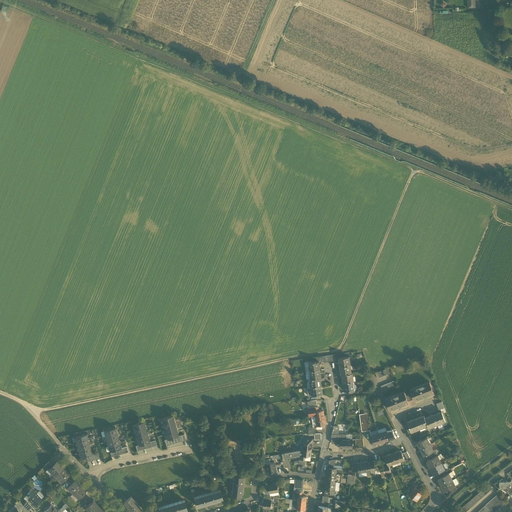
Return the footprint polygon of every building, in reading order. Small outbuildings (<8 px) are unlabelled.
[(339,358),(340,367),(349,365),(350,365),(349,361),(348,361),(348,357),(339,358)] [(310,371),(311,371),(320,369),(319,362),(319,361),(317,361),(310,362),(310,367),(309,367),(310,371)] [(349,369),(349,365),(340,367),(341,375),(342,374),(351,373),(351,369),(349,369)] [(321,377),(320,369),(311,371),(312,374),(310,375),(311,379),(320,378),(321,377)] [(352,373),(351,373),(342,374),(343,382),(352,381),(351,377),(353,377),(353,376),(352,373)] [(321,386),(320,378),(311,379),(310,379),(310,383),(312,383),(312,387),(321,386)] [(353,381),(352,381),(343,382),(344,391),(349,390),(353,389),(353,385),(354,385),(353,381)] [(413,399),(414,400),(434,392),(430,382),(410,389),(411,393),(413,399)] [(322,394),(321,386),(312,387),(311,387),(312,391),(313,391),(313,395),(316,395),(322,394)] [(385,399),(389,409),(408,402),(408,401),(406,395),(404,391),(385,399)] [(314,407),(315,416),(324,415),(323,410),(319,411),(318,407),(314,407)] [(442,412),(433,415),(437,424),(441,422),(445,420),(442,412)] [(161,418),(163,424),(174,420),(173,415),(161,418)] [(325,424),(324,415),(315,416),(316,425),(325,424)] [(433,425),(437,424),(433,415),(425,418),(427,425),(428,427),(433,425)] [(419,428),(427,425),(425,418),(424,416),(415,419),(419,428)] [(360,418),(361,425),(364,424),(365,431),(369,430),(368,417),(360,418)] [(411,431),(419,428),(415,419),(407,422),(408,425),(410,430),(411,431)] [(176,425),(174,420),(163,424),(164,429),(176,425)] [(132,424),(134,430),(145,426),(144,421),(132,424)] [(177,430),(176,425),(164,429),(165,434),(177,430)] [(147,431),(145,426),(134,430),(135,435),(147,431)] [(104,431),(105,436),(117,432),(115,427),(104,431)] [(392,429),(386,431),(389,440),(396,438),(395,434),(394,434),(392,429)] [(178,436),(177,430),(165,434),(167,439),(170,438),(176,436),(178,436)] [(148,436),(147,431),(135,435),(137,440),(148,436)] [(389,440),(386,431),(380,433),(379,433),(381,442),(389,440)] [(105,436),(107,441),(118,437),(117,432),(105,436)] [(76,439),(76,442),(88,438),(86,433),(75,437),(76,437),(77,439),(76,439)] [(374,445),(381,442),(379,433),(371,436),(374,445)] [(150,442),(148,436),(137,440),(138,445),(139,445),(141,444),(147,443),(150,442)] [(107,441),(108,446),(120,443),(118,437),(107,441)] [(89,443),(88,438),(76,442),(77,442),(78,444),(77,444),(78,447),(89,443)] [(303,445),(302,451),(311,452),(313,439),(304,438),(303,445)] [(356,439),(356,447),(364,446),(363,438),(356,439)] [(417,442),(421,449),(429,444),(425,438),(420,440),(417,442)] [(91,449),(89,443),(78,447),(79,447),(79,449),(78,449),(79,452),(91,449)] [(121,448),(120,443),(108,446),(110,451),(113,450),(115,449),(118,449),(121,448)] [(430,444),(429,444),(421,449),(424,455),(427,454),(433,451),(430,444)] [(92,454),(91,449),(79,452),(80,452),(81,454),(80,454),(81,457),(86,456),(89,455),(92,454)] [(299,450),(285,453),(286,458),(299,456),(299,459),(301,459),(302,451),(299,450)] [(302,451),(301,459),(305,460),(310,461),(311,452),(302,451)] [(401,451),(393,454),(396,463),(404,460),(401,451)] [(388,466),(393,464),(396,463),(393,454),(385,456),(388,466)] [(427,461),(430,467),(441,462),(437,455),(430,459),(427,461)] [(57,461),(48,469),(51,472),(54,475),(55,474),(63,467),(57,461)] [(367,470),(371,470),(375,469),(374,461),(365,462),(367,470)] [(267,467),(268,472),(276,471),(274,462),(265,464),(266,467),(267,467)] [(367,475),(367,470),(365,462),(357,463),(359,476),(367,475)] [(442,464),(441,462),(430,467),(434,474),(435,473),(442,469),(444,469),(442,464)] [(70,474),(63,467),(55,474),(62,481),(65,478),(70,474)] [(327,467),(326,480),(334,481),(340,482),(341,482),(341,478),(342,474),(342,469),(333,468),(327,467)] [(438,478),(442,485),(452,480),(451,478),(449,473),(445,475),(438,478)] [(233,495),(242,496),(244,476),(235,476),(233,495)] [(456,478),(452,480),(442,485),(444,491),(450,488),(455,485),(459,483),(456,478)] [(68,487),(73,493),(80,486),(75,480),(71,485),(68,487)] [(298,491),(302,492),(303,481),(296,480),(295,491),(298,491)] [(334,489),(334,481),(326,480),(325,489),(324,494),(334,495),(335,490),(334,489)] [(505,489),(510,495),(511,493),(511,480),(509,482),(509,481),(499,482),(500,489),(505,489)] [(269,489),(269,493),(270,493),(278,491),(277,482),(271,483),(271,484),(268,485),(269,489)] [(86,491),(80,486),(73,493),(78,498),(86,491)] [(409,494),(416,501),(422,494),(414,488),(412,490),(409,494)] [(29,499),(34,505),(41,498),(32,489),(27,494),(31,498),(29,499)] [(194,497),(196,506),(222,498),(220,490),(194,497)] [(302,492),(298,491),(298,496),(297,500),(306,501),(306,497),(301,496),(302,492)] [(124,503),(131,511),(143,511),(131,497),(124,503)] [(86,507),(90,511),(98,505),(93,500),(86,507)] [(158,508),(158,511),(175,511),(187,509),(184,500),(158,508)] [(263,508),(270,508),(271,501),(263,500),(263,508)] [(306,501),(297,500),(293,500),(292,508),(305,510),(306,501)] [(20,511),(24,507),(23,505),(19,501),(14,505),(17,508),(20,511)] [(27,501),(23,505),(24,507),(28,511),(32,507),(27,501)]
